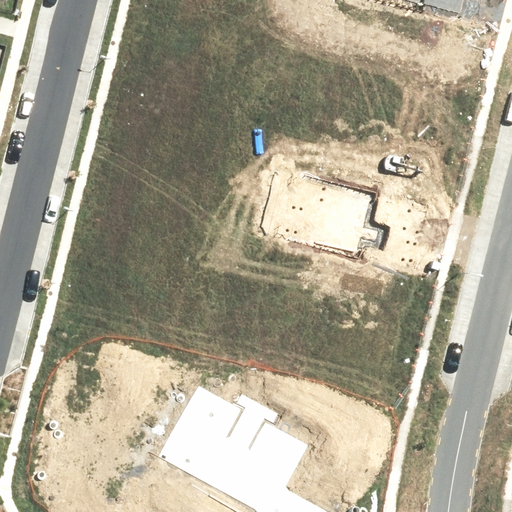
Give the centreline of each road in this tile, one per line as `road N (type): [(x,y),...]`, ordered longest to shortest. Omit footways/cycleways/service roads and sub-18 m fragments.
road 1 (residential): [(78,0),(0,312)]
road 2 (residential): [(447,511),(511,237)]
